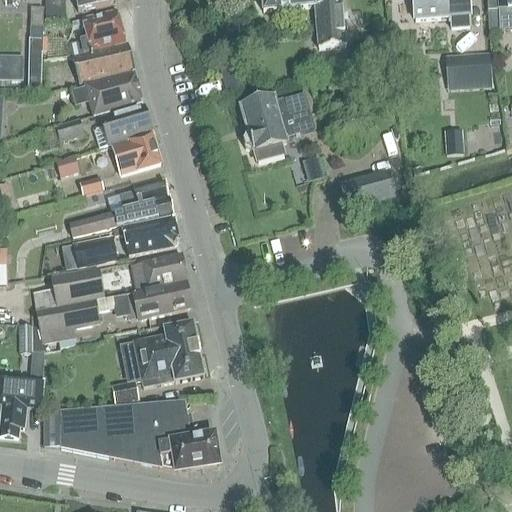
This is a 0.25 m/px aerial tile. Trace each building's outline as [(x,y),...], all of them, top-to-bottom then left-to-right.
[(64,0),(44,0),(45,25),(65,25),(64,0)] [(73,0),(77,14),(111,7),(110,4),(112,2),(111,0),(73,0)] [(289,13),(287,0),(261,0),(263,15),(289,13)] [(314,0),(287,0),(289,13),(314,10),(318,53),(346,50),(340,0),(331,0),(315,2),(314,0)] [(467,21),(468,21),(466,0),(412,0),(414,25),(450,22),(450,32),(468,31),(467,21)] [(487,33),(511,32),(511,0),(496,0),(497,12),(486,12),(487,33)] [(40,93),(41,64),(41,40),(42,11),(30,10),(29,41),(27,41),(26,93),(40,93)] [(79,44),(82,57),(124,46),(123,42),(124,41),(118,19),(117,19),(116,15),(113,15),(71,26),(72,30),(78,28),(81,28),(85,43),(79,44)] [(390,56),(389,41),(372,42),(372,56),(390,56)] [(78,88),(133,75),(125,47),(124,47),(124,46),(82,57),(70,60),(78,88)] [(488,57),(445,60),(447,94),(491,91),(488,57)] [(22,66),(0,66),(0,83),(22,84),(22,66)] [(218,72),(224,96),(243,91),(237,68),(218,72)] [(142,106),(133,75),(78,88),(78,89),(82,88),(83,91),(70,95),(75,110),(87,106),(92,120),(142,106)] [(314,133),(312,125),(305,97),(274,105),(273,101),(239,110),(247,137),(242,144),(245,152),(249,154),(251,158),(253,158),(255,166),(285,158),(282,148),(288,147),(286,143),(299,139),(302,141),(312,138),(314,133)] [(100,130),(95,132),(93,136),(97,152),(105,149),(106,151),(111,149),(110,148),(151,136),(143,110),(98,123),(100,130)] [(79,123),(54,130),(59,147),(84,140),(79,123)] [(466,132),(450,133),(451,155),(467,155),(466,132)] [(110,148),(111,149),(119,179),(136,174),(136,175),(161,168),(152,136),(151,136),(110,148)] [(73,161),(55,166),(60,182),(78,177),(73,161)] [(394,203),(386,174),(339,186),(347,215),(394,203)] [(79,186),(82,199),(102,194),(99,181),(79,186)] [(157,222),(172,218),(169,201),(168,201),(165,185),(133,194),(118,199),(122,214),(68,228),(71,242),(116,231),(157,222)] [(0,207),(17,206),(15,188),(0,188),(0,207)] [(171,222),(121,232),(112,234),(114,245),(123,243),(127,261),(174,251),(178,246),(173,221),(171,221),(171,222)] [(112,241),(71,249),(76,274),(117,265),(112,241)] [(137,296),(135,297),(186,288),(181,259),(133,269),(137,296)] [(94,304),(104,303),(98,273),(49,281),(51,294),(32,296),(35,315),(37,315),(94,304)] [(134,297),(120,300),(111,301),(115,322),(124,320),(125,324),(135,322),(136,327),(148,325),(148,322),(187,314),(190,309),(186,288),(135,297),(134,298),(134,297)] [(99,329),(94,304),(37,315),(35,315),(40,349),(75,343),(73,334),(99,329)] [(172,387),(204,380),(203,377),(202,377),(193,329),(194,329),(193,326),(163,332),(164,340),(132,346),(140,385),(141,392),(172,386),(172,387)] [(32,357),(31,328),(18,329),(18,357),(32,357)] [(41,407),(42,384),(0,380),(0,403),(1,404),(0,413),(0,440),(17,442),(18,432),(23,432),(25,406),(41,407)] [(114,410),(138,405),(134,386),(110,391),(114,410)] [(180,473),(176,444),(189,442),(184,406),(136,409),(136,408),(60,416),(63,452),(112,460),(112,461),(180,473)] [(212,439),(189,442),(176,444),(180,473),(216,467),(212,439)]
